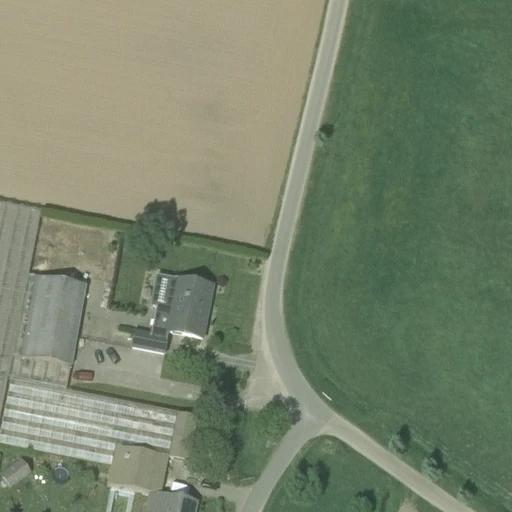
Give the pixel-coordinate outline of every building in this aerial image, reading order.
[(71,370),(85,289),(28,278),(41,214),(0,206),(0,415),(7,380),(66,391),(67,388),(71,370)] [(135,335),(132,351),(164,357),(168,335),(202,342),(205,324),(201,324),(208,290),(177,284),(171,312),(162,311),(157,339),(135,335)] [(168,461),(177,415),(123,405),(11,383),(0,435),(0,447),(111,469),(114,450),(168,461)] [(177,415),(168,461),(189,465),(198,420),(177,415)] [(160,499),(168,461),(114,450),(111,469),(107,488),(160,499)] [(19,460),(1,477),(12,488),(29,471),(19,460)] [(195,511),(197,505),(166,499),(163,511),(195,511)]
